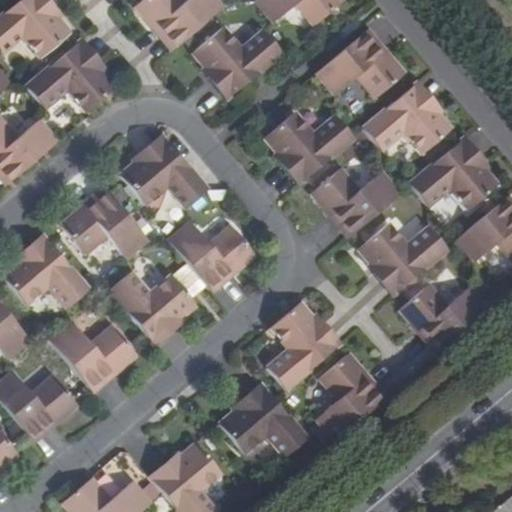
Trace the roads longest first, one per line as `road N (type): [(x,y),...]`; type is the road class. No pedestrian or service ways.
road 1 (residential): [(0,218),(116,120),(148,111),(174,117),(202,143),(292,247),(295,267),(286,284),(15,511)]
road 2 (unclassified): [(388,0),(511,143)]
road 3 (secondary): [(511,390),(367,511)]
